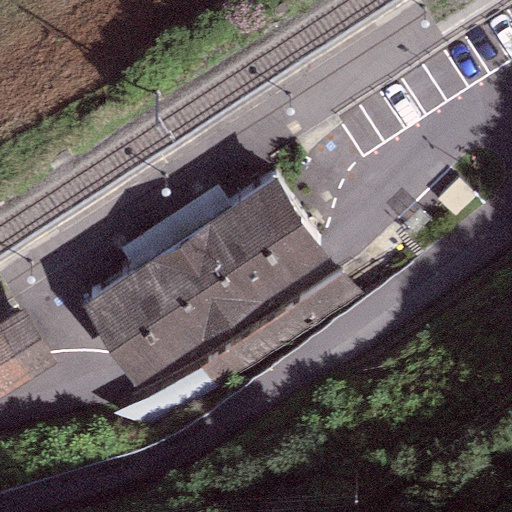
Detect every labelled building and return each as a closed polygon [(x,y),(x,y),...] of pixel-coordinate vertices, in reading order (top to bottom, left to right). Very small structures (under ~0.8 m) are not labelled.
[(127,247),(81,278),(134,358),(329,231),(276,150),(225,184),(127,247)] [(119,235),(127,247),(225,184),(216,171),(119,235)] [(456,178),(435,199),(453,217),(474,196),(456,178)] [(343,262),(209,350),(226,377),(360,288),(343,262)] [(0,381),(57,346),(23,291),(0,305),(0,381)]
